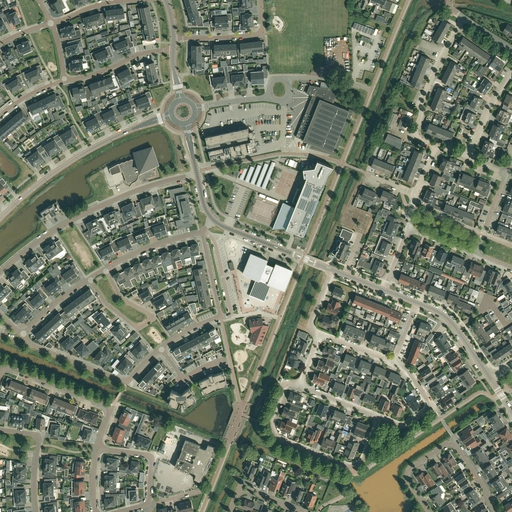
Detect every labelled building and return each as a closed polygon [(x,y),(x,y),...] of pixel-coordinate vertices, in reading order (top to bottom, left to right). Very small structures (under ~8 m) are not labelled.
[(64,3),(62,0),(54,0),(55,2),(51,4),(54,8),(53,8),(55,12),(55,11),(56,13),(62,9),(60,5),(64,3)] [(359,3),(358,6),(360,7),(364,9),(364,7),(367,1),(366,1),(363,0),(363,1),(362,3),(362,4),(359,3)] [(392,3),(386,0),(376,0),(376,1),(383,4),(382,8),(389,11),(392,3)] [(197,3),(196,1),(186,4),(188,9),(197,6),(200,5),(199,3),(197,3)] [(239,2),(240,7),(238,8),(238,11),(245,11),(245,8),(248,8),(248,7),(252,7),(252,6),(253,6),(253,2),(251,2),(251,1),(239,2)] [(197,6),(188,9),(189,14),(199,11),(198,11),(196,6),(197,6)] [(220,27),(222,26),(221,14),(215,14),(215,10),(210,11),(211,15),(212,21),(215,21),(216,27),(217,27),(217,28),(220,27)] [(9,14),(9,13),(5,14),(10,23),(13,22),(14,25),(21,22),(16,11),(9,14)] [(200,16),(199,11),(189,14),(191,19),(199,16),(200,16)] [(245,11),(238,11),(239,15),(240,15),(241,21),(253,20),(252,14),(248,14),(248,13),(245,13),(245,11)] [(98,26),(106,23),(105,17),(102,18),(100,13),(95,15),(98,26)] [(221,14),(222,26),(224,26),(224,27),(228,27),(228,26),(229,26),(228,20),(232,20),(231,13),(221,14)] [(92,25),(92,27),(95,26),(96,28),(99,27),(98,26),(95,15),(89,16),(92,25)] [(385,18),(377,15),(375,19),(384,23),(385,18)] [(92,25),(89,16),(83,18),(86,27),(92,25)] [(199,16),(191,19),(193,24),(196,23),(197,26),(204,26),(202,21),(203,21),(202,16),(200,16),(199,16)] [(437,22),(448,28),(451,24),(443,19),(441,22),(438,21),(437,22)] [(445,33),(448,28),(437,22),(436,24),(439,26),(438,29),(445,33)] [(74,38),(81,36),(80,29),(75,30),(73,25),(69,27),(69,26),(65,27),(65,28),(61,29),(63,37),(73,34),(74,38)] [(443,38),(445,33),(438,29),(436,32),(433,30),(432,32),(443,38)] [(443,38),(432,32),(431,34),(434,35),(432,38),(440,43),(443,38)] [(153,42),(152,39),(156,38),(154,33),(143,35),(145,43),(153,42)] [(129,36),(120,40),(124,51),(126,50),(127,51),(130,50),(130,49),(128,43),(131,42),(129,36)] [(458,48),(459,49),(460,50),(467,40),(463,37),(458,44),(460,45),(458,48)] [(72,41),(73,45),(66,47),(66,48),(65,48),(66,52),(67,52),(68,55),(80,51),(79,46),(83,45),(81,39),(72,41)] [(30,45),(31,44),(30,41),(29,41),(28,41),(29,41),(28,40),(28,41),(24,42),(21,43),(18,45),(17,45),(17,46),(18,48),(15,50),(18,57),(21,55),(20,52),(31,48),(32,48),(31,47),(30,45)] [(124,51),(120,40),(110,43),(113,49),(116,48),(118,54),(119,53),(120,54),(123,53),(123,52),(124,51)] [(472,43),(467,40),(460,50),(462,51),(464,48),(467,50),(472,43)] [(262,41),(256,42),(257,52),(257,53),(263,52),(263,54),(266,54),(266,48),(263,48),(262,41)] [(467,59),(469,56),(476,46),(472,43),(467,50),(470,52),(465,58),(467,59)] [(220,55),(220,45),(214,45),(214,53),(211,53),(211,59),(217,59),(217,56),(220,56),(220,55)] [(100,49),(105,61),(106,60),(107,61),(110,60),(110,59),(111,59),(108,53),(112,52),(109,46),(100,49)] [(481,49),(476,46),(469,56),(471,57),(473,54),(476,56),(481,49)] [(10,62),(16,58),(11,48),(10,49),(10,48),(7,49),(7,50),(4,52),(8,58),(5,60),(8,65),(11,64),(10,62)] [(103,62),(105,61),(100,49),(91,53),(93,59),(96,58),(99,63),(100,64),(103,63),(103,62)] [(481,49),(476,56),(478,58),(476,61),(478,62),(485,52),(481,49)] [(485,63),(490,55),(485,52),(478,62),(480,64),(482,61),(485,63)] [(428,63),(430,59),(422,55),(420,58),(417,57),(416,59),(428,63)] [(493,68),(500,59),(496,55),(490,64),(490,65),(489,66),(493,68)] [(83,68),(82,61),(83,61),(83,57),(75,58),(76,62),(69,63),(70,67),(69,67),(70,71),(73,71),(73,70),(83,68)] [(426,68),(428,63),(416,59),(415,61),(419,62),(418,65),(426,68)] [(498,72),(504,63),(505,62),(500,59),(493,68),(493,69),(496,71),(494,73),(495,74),(492,79),(495,81),(500,74),(498,72)] [(144,70),(146,70),(146,69),(155,67),(154,62),(151,63),(150,60),(145,61),(140,63),(141,67),(143,66),(144,70)] [(459,72),(460,70),(457,68),(458,65),(451,61),(448,66),(459,72)] [(203,72),(203,63),(201,63),(192,63),(191,63),(191,67),(192,67),(192,69),(197,69),(197,74),(203,72)] [(31,69),(36,79),(38,79),(38,80),(41,78),(41,77),(42,77),(39,72),(42,71),(40,65),(31,69)] [(424,73),(426,68),(418,65),(417,67),(413,66),(412,68),(424,73)] [(480,72),(483,75),(488,67),(485,65),(484,67),(480,72)] [(459,72),(448,66),(446,71),(454,75),(455,72),(458,73),(459,72)] [(129,68),(123,71),(128,79),(133,77),(135,80),(138,78),(135,73),(132,74),(129,68)] [(424,73),(412,68),(412,70),(415,72),(414,74),(422,78),(424,73)] [(34,80),(36,79),(31,69),(23,72),(25,78),(28,77),(30,82),(31,82),(35,81),(34,80)] [(251,83),(258,83),(257,72),(254,72),(254,69),(247,69),(247,71),(248,77),(251,77),(251,83)] [(504,75),(507,71),(504,69),(496,81),(500,84),(506,76),(504,75)] [(120,86),(124,84),(129,82),(128,79),(123,71),(118,74),(121,79),(118,80),(120,86)] [(238,72),(239,84),(246,84),(245,77),(248,77),(247,71),(244,71),(245,73),(238,74),(238,72)] [(446,71),(443,76),(454,81),(455,79),(452,78),(454,75),(446,71)] [(238,85),(239,84),(238,72),(228,73),(228,74),(229,79),(232,79),(233,85),(234,85),(234,86),(239,86),(238,85)] [(11,79),(17,89),(19,88),(19,89),(22,87),(22,86),(23,86),(20,81),(23,80),(19,74),(11,79)] [(214,88),(221,87),(219,77),(213,78),(213,74),(209,75),(210,81),(213,80),(214,88)] [(421,82),(422,78),(414,74),(413,77),(409,76),(409,78),(421,82)] [(454,81),(443,76),(441,81),(449,85),(450,81),(454,83),(454,81)] [(106,79),(109,88),(115,86),(112,77),(106,79)] [(104,89),(109,88),(106,79),(105,79),(105,78),(101,80),(104,89)] [(421,82),(409,78),(408,80),(411,81),(410,84),(419,87),(421,82)] [(484,78),(480,83),(489,89),(493,85),(492,84),(484,78)] [(16,90),(17,89),(11,79),(3,84),(6,89),(9,88),(12,92),(13,92),(13,93),(16,91),(16,90)] [(104,89),(101,80),(96,82),(95,82),(99,91),(104,89)] [(99,94),(99,91),(95,82),(90,84),(92,90),(89,91),(90,97),(99,94)] [(474,91),(476,87),(466,82),(464,86),(470,89),(474,91)] [(479,82),(476,87),(477,88),(485,94),(486,94),(489,89),(480,83),(479,82)] [(349,110),(333,104),(338,90),(329,89),(330,88),(327,88),(317,86),(317,85),(315,85),(315,86),(310,85),(306,93),(312,96),(296,137),(312,143),(310,148),(335,155),(350,119),(351,115),(348,113),(349,110)] [(84,86),(78,87),(81,98),(80,98),(81,99),(86,98),(87,100),(91,99),(90,97),(89,91),(85,92),(84,86)] [(75,99),(80,98),(81,98),(78,87),(73,88),(74,94),(70,94),(72,101),(75,100),(75,99)] [(448,97),(448,95),(445,93),(446,90),(438,87),(436,92),(448,97)] [(480,104),(481,104),(483,100),(482,99),(475,96),(477,93),(474,91),(470,89),(469,92),(472,93),(470,99),(471,100),(480,104)] [(147,96),(142,97),(142,98),(145,106),(150,104),(151,103),(149,100),(148,98),(151,97),(149,91),(146,92),(147,96)] [(436,92),(434,97),(442,100),(444,97),(447,99),(448,97),(436,92)] [(55,93),(50,96),(55,106),(55,107),(60,105),(63,110),(66,109),(59,95),(56,96),(55,93)] [(134,104),(137,103),(139,108),(145,106),(142,98),(142,97),(141,95),(132,98),(134,104)] [(45,98),(49,108),(50,109),(55,106),(50,96),(45,98)] [(434,97),(432,102),(444,107),(444,105),(441,103),(442,100),(434,97)] [(49,108),(45,98),(39,101),(43,109),(44,110),(49,108)] [(129,100),(124,102),(128,113),(133,111),(131,106),(134,104),(132,98),(129,100)] [(509,106),(508,109),(511,110),(511,101),(505,98),(503,103),(509,106)] [(465,107),(470,109),(472,106),(478,109),(480,104),(471,100),(469,105),(466,104),(465,107)] [(43,109),(39,101),(34,103),(38,112),(43,109)] [(123,115),(128,113),(124,102),(118,104),(118,103),(115,104),(118,111),(121,110),(123,115)] [(443,109),(444,107),(432,102),(430,107),(438,111),(440,107),(443,109)] [(39,113),(38,112),(34,103),(29,106),(31,110),(28,112),(31,118),(33,120),(35,119),(34,117),(40,115),(39,113)] [(110,109),(107,110),(112,120),(117,118),(115,113),(118,111),(115,104),(109,107),(110,109)] [(466,113),(465,116),(474,119),(476,114),(469,111),(470,109),(465,107),(465,106),(463,112),(466,113)] [(499,108),(497,113),(506,117),(510,118),(511,113),(511,110),(508,109),(507,111),(499,108)] [(101,111),(98,112),(101,119),(104,118),(106,123),(112,120),(107,110),(107,109),(101,112),(101,111)] [(22,110),(17,114),(23,121),(28,117),(22,110)] [(98,120),(101,119),(98,112),(95,114),(95,115),(90,118),(95,128),(96,129),(101,127),(98,120)] [(500,124),(506,126),(507,123),(504,122),(506,117),(497,113),(495,118),(502,121),(500,124)] [(19,125),(23,121),(17,114),(13,118),(19,125)] [(474,119),(465,116),(462,114),(460,119),(458,119),(457,121),(463,124),(464,121),(472,124),(474,119)] [(9,122),(15,129),(19,125),(13,118),(9,122)] [(90,131),(95,128),(90,118),(82,122),(85,127),(88,126),(90,131)] [(426,132),(430,134),(435,122),(433,121),(432,124),(429,123),(426,132)] [(10,132),(15,129),(9,122),(4,125),(10,132)] [(430,134),(435,135),(439,127),(436,126),(437,122),(435,122),(430,134)] [(492,123),(490,129),(499,133),(500,130),(504,131),(505,129),(506,129),(508,126),(506,126),(500,124),(498,122),(496,125),(492,123)] [(0,128),(0,129),(6,136),(10,132),(4,125),(0,128)] [(69,129),(65,131),(71,142),(77,138),(73,132),(76,130),(74,125),(68,128),(69,129)] [(435,135),(440,137),(445,125),(443,125),(441,128),(439,127),(435,135)] [(448,131),(445,130),(447,126),(445,125),(440,137),(445,139),(448,131)] [(205,136),(211,162),(257,151),(252,131),(248,132),(247,127),(205,136)] [(449,127),(448,131),(445,139),(449,141),(453,133),(450,132),(452,128),(449,127)] [(497,138),(499,133),(490,129),(488,134),(497,138)] [(59,133),(56,135),(59,140),(62,139),(66,145),(71,142),(65,131),(60,135),(59,133)] [(59,140),(56,135),(51,139),(52,141),(49,143),(55,152),(60,148),(56,142),(59,140)] [(497,141),(496,144),(485,140),(483,145),(491,149),(492,146),(496,147),(497,145),(503,147),(504,144),(497,141)] [(55,152),(49,143),(49,142),(43,146),(42,144),(39,146),(43,151),(46,149),(50,156),(55,152)] [(484,152),(483,155),(491,158),(495,150),(491,149),(483,145),(481,151),(484,152)] [(32,153),(39,163),(44,159),(40,153),(43,151),(39,146),(36,149),(37,150),(32,153)] [(118,163),(109,168),(111,175),(123,171),(126,183),(131,185),(130,186),(130,187),(131,185),(132,183),(134,182),(136,181),(137,180),(138,178),(140,179),(142,178),(143,180),(146,179),(146,177),(148,177),(148,178),(151,177),(155,175),(155,170),(154,170),(154,171),(153,166),(158,165),(152,147),(134,153),(135,158),(132,160),(132,159),(127,161),(127,160),(123,163),(123,162),(119,164),(118,163)] [(409,153),(421,158),(423,153),(414,150),(413,153),(410,151),(409,153)] [(34,167),(39,163),(32,153),(27,157),(26,156),(23,158),(27,163),(30,161),(34,167)] [(419,163),(421,158),(409,153),(408,155),(412,157),(411,159),(419,163)] [(371,166),(375,168),(380,156),(378,155),(377,159),(374,158),(371,166)] [(375,168),(380,170),(384,162),(381,160),(382,157),(380,156),(375,168)] [(441,163),(449,167),(453,168),(457,160),(450,157),(449,160),(443,158),(441,163)] [(380,170),(385,172),(390,160),(388,159),(386,163),(384,162),(380,170)] [(417,167),(419,163),(411,159),(409,162),(406,161),(405,163),(417,167)] [(390,174),(393,165),(390,164),(392,161),(390,160),(385,172),(390,174)] [(276,163),(273,161),(263,187),(266,189),(276,163)] [(286,228),(303,235),(328,174),(333,167),(317,161),(315,167),(303,169),(304,177),(306,176),(306,177),(301,190),(298,188),(292,202),(296,204),(294,207),(283,202),(273,228),(273,229),(284,227),(286,228)] [(266,163),(258,185),(261,186),(269,164),(266,163)] [(408,166),(407,169),(415,172),(417,167),(405,163),(404,165),(408,166)] [(452,174),(448,172),(449,170),(448,170),(449,167),(441,163),(439,169),(445,171),(443,174),(450,176),(451,177),(452,174)] [(246,180),(255,184),(262,166),(259,164),(254,176),(252,175),(255,167),(252,166),(246,180)] [(413,177),(415,172),(407,169),(406,171),(402,170),(401,172),(413,177)] [(413,177),(401,172),(400,171),(397,178),(402,180),(403,178),(411,182),(413,177)] [(450,176),(443,174),(442,176),(434,173),(431,178),(440,182),(441,178),(448,181),(448,180),(450,176)] [(454,178),(453,182),(464,186),(468,175),(463,173),(462,176),(459,174),(457,179),(454,178)] [(471,190),(474,183),(472,182),(473,177),(468,175),(464,186),(463,187),(466,188),(471,190)] [(438,185),(440,182),(431,178),(429,184),(435,186),(434,189),(442,192),(448,194),(449,191),(441,188),(442,186),(438,185)] [(474,183),(471,190),(479,193),(485,180),(479,178),(477,184),(474,183)] [(479,193),(479,194),(487,197),(489,191),(487,190),(490,182),(485,180),(479,193)] [(171,197),(177,196),(177,195),(184,194),(183,187),(170,190),(171,197)] [(360,192),(357,198),(365,201),(370,190),(365,188),(363,193),(360,192)] [(427,189),(425,195),(433,198),(434,195),(437,196),(438,194),(440,195),(442,192),(434,189),(433,192),(427,189)] [(374,205),(375,201),(376,199),(373,198),(375,192),(370,190),(365,201),(368,202),(374,205)] [(376,199),(375,201),(378,202),(380,203),(382,199),(385,200),(388,192),(383,190),(380,196),(378,195),(376,199)] [(392,207),(395,198),(393,197),(394,194),(393,194),(393,193),(393,192),(390,191),(389,192),(388,192),(385,200),(383,204),(392,207)] [(155,211),(163,208),(159,196),(153,198),(152,195),(146,197),(150,208),(153,207),(155,211)] [(437,199),(433,198),(425,195),(423,195),(422,199),(423,199),(423,200),(435,205),(437,199)] [(150,209),(150,208),(146,197),(141,199),(143,206),(139,207),(142,215),(146,214),(146,213),(148,212),(147,210),(150,209)] [(180,208),(189,206),(188,199),(178,201),(180,208)] [(443,211),(447,213),(451,203),(452,200),(450,199),(449,202),(447,201),(443,211)] [(469,213),(466,220),(471,222),(474,215),(472,214),(475,206),(482,209),(484,206),(479,204),(474,202),(472,205),(471,209),(469,213)] [(139,208),(136,209),(133,203),(127,205),(132,215),(135,214),(136,218),(142,216),(139,208)] [(511,206),(505,203),(503,209),(508,211),(507,214),(511,215),(511,206)] [(48,208),(47,209),(53,217),(55,215),(59,212),(58,211),(60,210),(57,205),(55,207),(54,204),(48,208)] [(122,207),(125,214),(122,215),(125,222),(128,221),(127,217),(132,215),(127,205),(122,207)] [(458,208),(455,207),(452,215),(457,216),(460,209),(461,206),(459,205),(458,208)] [(181,214),(191,212),(189,206),(180,208),(181,214)] [(463,207),(461,206),(460,209),(457,216),(462,218),(465,211),(466,208),(463,207)] [(467,212),(465,211),(462,218),(466,220),(469,213),(471,209),(468,208),(467,212)] [(40,217),(43,221),(45,220),(46,221),(50,218),(50,219),(53,217),(47,209),(46,209),(41,213),(42,215),(40,217)] [(110,213),(114,223),(114,224),(119,222),(121,225),(125,223),(122,216),(118,217),(115,210),(110,213)] [(183,220),(190,218),(192,218),(191,212),(181,214),(182,219),(183,220)] [(111,224),(114,223),(110,213),(104,215),(107,222),(104,223),(107,230),(112,228),(112,225),(111,224)] [(385,225),(388,226),(397,229),(399,223),(396,222),(397,219),(391,216),(390,220),(390,222),(388,221),(386,222),(385,225)] [(97,218),(92,221),(97,232),(102,229),(103,232),(107,230),(104,223),(100,225),(97,218)] [(178,227),(191,225),(190,218),(183,220),(182,219),(177,220),(178,227)] [(163,221),(158,223),(161,234),(167,233),(165,227),(169,225),(167,219),(163,220),(163,221)] [(97,232),(92,221),(86,223),(90,230),(88,231),(90,236),(97,232)] [(502,231),(504,226),(505,223),(499,221),(497,224),(499,224),(496,232),(501,234),(502,231)] [(151,232),(154,231),(156,236),(161,234),(158,223),(152,225),(149,226),(151,232)] [(397,229),(388,226),(385,225),(381,234),(388,237),(389,233),(395,236),(397,229)] [(145,228),(140,230),(144,241),(149,239),(147,234),(151,232),(149,226),(145,228)] [(335,255),(344,259),(346,255),(346,253),(349,254),(350,251),(347,250),(348,248),(349,249),(350,244),(348,243),(349,240),(350,240),(353,233),(342,228),(339,236),(343,238),(342,241),(341,240),(340,241),(340,240),(339,240),(338,240),(337,241),(336,242),(336,243),(336,244),(337,244),(338,245),(339,245),(337,250),(336,250),(335,250),(334,250),(333,250),(332,251),(332,252),(332,253),(333,254),(334,255),(335,255)] [(138,243),(144,241),(140,230),(134,232),(138,243)] [(90,236),(88,231),(83,233),(87,240),(91,238),(90,236)] [(122,237),(122,238),(127,248),(132,246),(127,235),(122,237)] [(378,241),(377,244),(389,249),(390,248),(391,248),(392,244),(391,244),(391,243),(386,241),(388,238),(381,235),(378,241)] [(122,238),(117,241),(116,239),(112,241),(113,241),(116,247),(119,245),(121,250),(127,248),(122,238)] [(417,259),(422,247),(418,246),(420,242),(413,239),(409,250),(412,251),(410,256),(417,259)] [(58,246),(54,241),(53,241),(50,243),(51,243),(49,245),(56,255),(64,249),(60,244),(58,246)] [(113,241),(105,246),(110,256),(115,253),(113,249),(116,247),(113,241)] [(192,248),(188,249),(190,257),(192,264),(196,263),(194,256),(200,255),(199,250),(198,244),(192,245),(192,248)] [(389,249),(377,244),(374,252),(381,255),(382,252),(387,254),(389,249)] [(422,254),(426,256),(429,257),(427,261),(431,262),(433,256),(430,254),(433,247),(426,244),(422,254)] [(56,255),(49,245),(48,246),(47,245),(44,247),(45,248),(44,248),(48,253),(45,255),(49,260),(56,255)] [(110,256),(105,246),(100,248),(98,246),(93,249),(98,256),(102,254),(105,259),(110,256)] [(185,258),(190,257),(188,249),(188,246),(182,248),(183,250),(179,251),(181,260),(182,265),(186,264),(185,258)] [(176,261),(181,260),(179,251),(178,249),(172,250),(174,256),(170,257),(172,264),(174,269),(178,268),(176,261)] [(447,252),(440,250),(439,252),(435,251),(432,261),(437,263),(439,259),(443,261),(447,252)] [(163,256),(160,258),(159,258),(162,266),(165,273),(168,271),(167,266),(172,264),(170,257),(168,252),(162,254),(163,256)] [(249,296),(263,301),(270,284),(284,290),(292,270),(276,263),(274,267),(265,264),(267,260),(251,253),(243,273),(256,279),(249,296)] [(372,257),(370,263),(382,268),(384,263),(377,260),(379,256),(372,253),(370,256),(372,257)] [(31,258),(39,268),(46,262),(42,257),(39,259),(36,254),(35,255),(35,254),(32,256),(32,257),(31,258)] [(159,258),(160,258),(159,255),(153,257),(154,260),(150,261),(154,270),(153,270),(155,274),(159,273),(157,268),(162,266),(159,258)] [(453,264),(455,265),(459,257),(453,255),(451,261),(448,260),(445,266),(451,268),(453,264)] [(464,259),(459,257),(455,265),(454,269),(462,273),(465,266),(462,265),(464,259)] [(39,268),(31,258),(29,259),(26,261),(26,262),(30,267),(27,269),(31,274),(34,272),(34,273),(39,269),(39,268)] [(148,272),(153,270),(154,270),(150,261),(149,259),(143,261),(144,264),(141,265),(144,273),(146,278),(150,276),(148,272)] [(380,273),(382,268),(370,263),(366,262),(365,261),(362,266),(380,273)] [(78,275),(74,270),(77,268),(73,262),(68,265),(69,267),(67,269),(73,279),(78,275)] [(135,268),(132,269),(135,277),(137,282),(141,280),(139,275),(144,273),(141,265),(140,262),(134,265),(135,268)] [(473,274),(477,264),(471,262),(468,270),(465,268),(463,274),(469,277),(471,273),(473,274)] [(483,267),(477,264),(473,274),(476,275),(475,279),(481,282),(484,276),(480,274),(483,267)] [(193,275),(195,275),(204,273),(203,267),(198,268),(197,266),(191,267),(193,275)] [(126,272),(123,274),(129,286),(130,288),(133,286),(130,279),(135,277),(132,269),(131,267),(125,269),(126,272)] [(21,281),(23,279),(25,281),(29,276),(24,271),(22,273),(18,268),(17,269),(17,268),(14,271),(15,271),(13,273),(21,281)] [(67,269),(66,269),(58,274),(62,279),(65,277),(68,282),(73,279),(67,269)] [(486,280),(491,282),(495,271),(489,269),(486,277),(484,276),(481,282),(481,283),(484,284),(486,280)] [(497,291),(498,288),(500,284),(497,283),(500,274),(495,271),(491,282),(495,283),(493,289),(497,291)] [(125,288),(129,286),(123,274),(120,275),(119,272),(114,275),(117,281),(119,285),(123,283),(125,288)] [(21,281),(13,273),(12,274),(11,273),(9,276),(9,277),(13,281),(10,283),(15,289),(18,287),(17,286),(22,282),(21,281)] [(403,284),(406,275),(401,273),(398,281),(401,282),(401,283),(403,284)] [(408,285),(411,277),(412,274),(411,273),(409,277),(406,275),(403,284),(405,285),(405,284),(408,285)] [(413,288),(416,279),(413,278),(414,274),(412,274),(411,277),(408,285),(411,286),(411,287),(413,288)] [(57,290),(58,291),(61,289),(60,288),(61,287),(60,285),(62,283),(60,280),(57,275),(49,281),(51,283),(57,291),(57,290)] [(415,288),(418,289),(421,281),(416,279),(413,288),(415,288)] [(504,285),(507,289),(511,285),(511,282),(510,280),(508,282),(506,279),(502,281),(501,283),(500,284),(498,288),(501,286),(504,285)] [(418,289),(421,290),(421,291),(423,292),(426,283),(421,281),(418,289)] [(433,295),(436,287),(438,281),(436,281),(434,286),(430,285),(427,293),(433,295)] [(0,291),(6,297),(12,290),(8,286),(5,288),(1,284),(0,283),(0,291)] [(56,291),(57,291),(51,283),(47,287),(45,285),(42,287),(46,292),(48,290),(52,294),(53,294),(54,295),(57,292),(56,291)] [(144,301),(153,296),(150,292),(153,290),(151,286),(150,286),(145,289),(146,291),(140,295),(140,296),(141,299),(142,298),(144,301)] [(343,300),(345,295),(342,294),(343,290),(335,287),(332,293),(338,295),(337,298),(343,300)] [(433,295),(438,297),(441,289),(436,287),(433,295)] [(38,291),(34,295),(41,304),(46,300),(42,295),(44,293),(40,288),(37,290),(38,291)] [(90,289),(86,292),(93,302),(92,302),(93,302),(97,299),(90,289)] [(200,296),(209,294),(208,289),(197,291),(198,294),(193,295),(194,297),(197,297),(198,296),(200,296)] [(441,289),(438,297),(443,299),(446,291),(441,289)] [(168,297),(165,291),(158,296),(159,299),(154,302),(154,303),(153,303),(155,307),(156,306),(157,308),(168,302),(166,298),(168,297)] [(88,304),(88,305),(92,302),(93,302),(86,292),(81,295),(88,304)] [(446,301),(451,303),(455,293),(450,292),(446,301)] [(459,297),(460,295),(455,293),(451,303),(456,305),(459,297)] [(353,302),(358,304),(361,297),(358,295),(356,294),(353,302)] [(37,308),(41,304),(34,295),(31,297),(29,296),(25,300),(31,306),(33,303),(37,308)] [(84,308),(88,305),(88,304),(81,295),(77,299),(84,308)] [(13,309),(25,301),(21,296),(10,305),(13,309)] [(364,298),(361,297),(358,304),(363,306),(366,298),(364,297),(364,298)] [(77,299),(73,302),(78,309),(79,311),(84,308),(77,299)] [(209,308),(208,305),(211,305),(210,299),(201,301),(198,302),(199,304),(202,303),(203,309),(209,308)] [(336,314),(339,307),(338,307),(339,302),(333,299),(331,304),(328,303),(326,310),(336,314)] [(374,302),(371,301),(368,308),(373,310),(376,302),(374,301),(374,302)] [(469,313),(471,309),(472,310),(475,303),(468,301),(467,303),(464,311),(469,313)] [(74,312),(78,309),(73,302),(68,305),(74,312)] [(25,303),(18,309),(27,318),(31,313),(27,309),(29,307),(25,303)] [(75,314),(74,312),(68,305),(64,308),(69,315),(67,317),(70,321),(73,319),(71,317),(75,314)] [(384,306),(381,305),(378,312),(383,314),(386,306),(384,305),(384,306)] [(188,322),(193,319),(190,313),(192,313),(188,306),(185,308),(185,311),(183,312),(188,322)] [(388,307),(386,306),(383,314),(388,316),(391,310),(391,309),(388,307)] [(23,322),(27,318),(18,309),(11,317),(17,323),(20,320),(23,322)] [(389,319),(393,320),(396,312),(391,310),(388,316),(385,322),(388,324),(389,322),(388,321),(389,319)] [(98,324),(99,323),(106,316),(105,315),(106,315),(104,312),(103,313),(102,311),(96,316),(94,313),(88,317),(91,321),(93,319),(98,324)] [(183,324),(188,322),(183,312),(178,315),(183,324)] [(396,312),(393,320),(397,322),(396,325),(395,324),(395,326),(397,327),(402,314),(396,312)] [(59,313),(55,316),(61,323),(65,319),(59,313)] [(179,327),(183,324),(178,315),(173,318),(174,320),(179,327)] [(62,324),(61,323),(55,316),(51,320),(58,327),(62,324)] [(107,318),(106,316),(99,323),(101,326),(99,328),(103,333),(108,329),(106,326),(111,322),(110,321),(110,320),(108,317),(107,318)] [(326,326),(330,327),(332,322),(336,324),(339,318),(332,316),(331,318),(329,318),(323,316),(320,323),(327,325),(326,326)] [(262,318),(249,320),(251,332),(253,332),(250,339),(253,341),(252,343),(257,345),(258,343),(261,344),(269,326),(265,324),(266,322),(265,320),(262,321),(262,318)] [(51,320),(47,324),(54,331),(58,327),(51,320)] [(170,322),(169,320),(162,324),(166,329),(167,329),(169,333),(174,330),(170,322)] [(174,320),(170,322),(174,330),(179,327),(174,320)] [(86,325),(89,327),(86,329),(90,333),(93,330),(82,321),(80,323),(83,327),(86,325)] [(419,340),(423,332),(426,323),(421,321),(417,330),(419,330),(417,335),(415,334),(414,338),(419,340)] [(472,326),(475,330),(483,324),(482,322),(480,324),(478,321),(472,326)] [(343,332),(348,334),(352,323),(350,322),(349,325),(346,324),(343,332)] [(356,326),(353,325),(354,323),(352,323),(348,334),(352,336),(355,327),(356,327),(356,326)] [(423,332),(428,334),(431,325),(426,323),(423,332)] [(47,324),(43,328),(50,335),(54,331),(47,324)] [(115,336),(124,329),(123,328),(123,327),(121,324),(120,325),(120,324),(115,328),(113,325),(108,329),(115,336)] [(475,330),(477,334),(484,330),(482,327),(484,326),(483,324),(475,330)] [(355,327),(352,336),(357,338),(361,326),(360,326),(358,328),(356,327),(355,327)] [(361,326),(357,338),(362,340),(365,331),(362,330),(363,327),(361,326)] [(46,339),(50,335),(43,328),(39,331),(45,338),(46,339)] [(209,331),(214,340),(220,337),(215,328),(209,331)] [(124,329),(115,336),(121,344),(126,339),(124,337),(128,333),(127,332),(128,332),(125,329),(125,330),(124,329)] [(307,333),(299,330),(297,335),(305,338),(307,333)] [(477,334),(480,338),(487,334),(484,330),(477,334)] [(41,341),(45,338),(39,331),(35,335),(41,341)] [(204,334),(209,343),(214,340),(209,331),(204,334)] [(374,345),(378,333),(379,332),(377,331),(376,335),(372,334),(369,343),(374,345)] [(489,335),(493,332),(492,331),(487,334),(480,338),(483,343),(491,338),(489,335)] [(388,337),(383,348),(388,350),(389,347),(390,348),(389,349),(393,350),(395,345),(391,343),(391,341),(390,341),(392,336),(394,337),(395,335),(389,332),(388,337)] [(374,345),(378,346),(382,338),(379,337),(380,334),(378,333),(374,345)] [(199,336),(204,345),(209,343),(204,334),(199,336)] [(438,346),(446,340),(442,334),(436,338),(434,334),(434,335),(430,340),(428,342),(431,344),(433,340),(438,346)] [(72,344),(74,347),(82,340),(77,335),(72,340),(69,336),(69,337),(67,335),(63,338),(65,340),(61,343),(63,346),(62,346),(62,347),(64,349),(65,349),(66,349),(72,344)] [(194,339),(199,348),(204,345),(199,336),(194,339)] [(383,348),(388,337),(386,336),(385,339),(382,338),(378,346),(383,348)] [(141,339),(135,345),(143,354),(147,350),(144,346),(146,344),(141,339)] [(199,348),(194,339),(189,342),(193,350),(195,349),(195,350),(199,348)] [(412,344),(420,348),(424,349),(426,344),(415,339),(414,343),(413,342),(412,344)] [(90,343),(92,345),(88,348),(83,342),(76,348),(76,349),(75,349),(78,352),(79,352),(82,355),(88,350),(90,353),(98,346),(93,340),(90,343)] [(304,353),(308,343),(300,340),(297,350),(294,349),(292,352),(300,355),(301,352),(302,352),(304,353)] [(446,340),(438,346),(442,352),(436,356),(438,359),(445,354),(443,352),(450,347),(446,340)] [(501,347),(502,349),(506,355),(510,352),(506,346),(503,341),(502,342),(502,343),(503,345),(501,347)] [(506,346),(510,352),(511,351),(511,345),(509,341),(507,343),(505,341),(504,341),(503,341),(506,346)] [(188,352),(193,350),(189,342),(184,344),(188,352)] [(179,347),(184,356),(184,357),(189,354),(188,352),(184,344),(179,347)] [(412,347),(411,350),(418,353),(420,348),(412,344),(411,346),(412,347)] [(138,358),(143,354),(135,345),(128,352),(134,358),(136,356),(138,358)] [(337,351),(334,350),(334,349),(329,347),(329,348),(325,346),(324,348),(322,353),(325,354),(324,357),(338,363),(341,356),(338,355),(338,356),(335,355),(337,351)] [(184,356),(179,347),(173,350),(178,359),(184,356)] [(495,358),(498,361),(502,358),(497,351),(495,348),(490,352),(494,359),(495,358)] [(112,353),(107,349),(104,353),(101,350),(94,358),(96,360),(97,361),(99,363),(100,362),(100,363),(105,357),(108,359),(112,353)] [(497,351),(502,358),(506,355),(502,349),(497,351)] [(409,352),(408,354),(416,358),(418,353),(411,350),(410,353),(409,352)] [(443,357),(447,362),(449,364),(460,357),(458,355),(457,355),(455,352),(451,355),(449,353),(443,357)] [(287,360),(288,360),(286,365),(291,367),(292,365),(298,368),(300,361),(295,359),(296,356),(290,353),(287,360)] [(120,361),(129,369),(133,364),(129,360),(131,358),(126,354),(120,361)] [(342,363),(347,365),(351,356),(346,354),(342,363)] [(414,363),(416,358),(408,354),(407,356),(408,357),(407,360),(414,363)] [(349,368),(351,369),(351,370),(354,371),(354,370),(356,364),(356,365),(353,364),(356,358),(351,356),(347,365),(350,366),(349,368)] [(449,364),(452,370),(454,372),(460,369),(458,366),(463,363),(461,360),(461,359),(460,357),(449,364)] [(332,369),(334,362),(327,360),(326,363),(319,360),(316,368),(322,370),(322,371),(325,372),(325,371),(326,371),(328,367),(332,369)] [(362,373),(362,371),(362,370),(366,362),(361,360),(358,365),(356,364),(354,370),(362,373)] [(120,361),(114,368),(119,373),(121,370),(125,374),(126,373),(127,373),(129,370),(128,370),(129,369),(120,361)] [(161,372),(162,373),(166,368),(159,361),(155,366),(161,372)] [(362,370),(362,371),(367,372),(371,364),(366,362),(362,370)] [(426,366),(428,368),(420,373),(424,378),(425,378),(425,377),(433,372),(430,368),(433,365),(431,363),(426,366)] [(161,372),(155,366),(151,370),(157,376),(158,377),(162,373),(161,372)] [(372,374),(377,376),(381,368),(375,366),(372,374)] [(382,378),(386,370),(381,368),(377,376),(382,378)] [(462,380),(471,375),(467,369),(459,375),(462,380)] [(147,374),(153,381),(157,376),(151,370),(147,374)] [(216,388),(224,386),(227,385),(225,379),(226,378),(223,371),(213,376),(212,374),(207,376),(208,378),(199,381),(202,388),(205,394),(215,389),(216,388)] [(387,379),(392,381),(396,373),(390,371),(387,379)] [(436,378),(433,372),(425,377),(425,378),(428,383),(436,378)] [(456,372),(449,377),(452,381),(458,376),(456,372)] [(396,373),(392,381),(392,383),(397,385),(401,376),(396,373)] [(150,385),(153,381),(147,374),(143,379),(150,385)] [(327,382),(330,377),(323,374),(322,377),(315,374),(312,381),(316,383),(322,385),(324,381),(327,382)] [(471,375),(462,380),(466,386),(474,380),(471,375)] [(443,387),(441,385),(445,382),(441,377),(435,381),(437,384),(431,388),(433,391),(434,390),(435,392),(443,387)] [(145,389),(150,385),(143,379),(139,383),(145,389)] [(10,397),(12,393),(16,382),(11,380),(10,383),(7,382),(5,388),(11,390),(10,392),(8,396),(10,397)] [(332,389),(337,391),(340,383),(335,381),(332,389)] [(18,393),(21,384),(16,382),(12,393),(14,394),(15,392),(18,393)] [(342,393),(345,385),(340,383),(337,391),(342,393)] [(21,384),(18,393),(23,395),(22,398),(25,399),(27,393),(24,392),(27,386),(21,384)] [(363,390),(364,387),(357,384),(355,388),(350,386),(347,395),(352,397),(353,393),(361,396),(363,390)] [(188,406),(193,402),(196,400),(192,394),(194,393),(189,387),(182,393),(180,393),(171,390),(168,397),(170,397),(168,403),(178,407),(178,406),(181,407),(181,410),(185,409),(184,404),(186,404),(188,406)] [(445,397),(445,396),(452,392),(455,390),(453,387),(444,390),(443,387),(435,392),(437,394),(435,395),(437,398),(443,394),(445,397)] [(30,394),(27,393),(25,399),(33,402),(33,401),(37,391),(32,388),(30,394)] [(39,401),(40,400),(39,400),(42,393),(37,391),(33,401),(35,402),(36,400),(39,401)] [(295,405),(301,408),(303,403),(301,402),(303,397),(290,392),(288,398),(297,402),(295,405)] [(455,396),(452,392),(445,396),(447,399),(441,403),(443,407),(443,408),(444,409),(446,409),(446,408),(447,407),(454,403),(451,399),(455,396)] [(39,400),(40,400),(45,402),(44,404),(47,405),(49,400),(46,399),(48,395),(42,393),(39,400)] [(372,404),(375,397),(365,393),(362,401),(366,403),(366,402),(372,404)] [(414,396),(407,401),(411,407),(411,406),(413,410),(414,409),(416,409),(418,408),(418,406),(419,405),(416,400),(417,399),(414,396)] [(56,409),(60,399),(55,397),(53,402),(50,401),(47,407),(50,408),(51,407),(56,409)] [(382,397),(382,398),(381,398),(378,407),(385,410),(389,401),(385,399),(385,398),(382,397)] [(59,408),(62,409),(65,401),(60,399),(56,409),(54,413),(56,413),(59,408)] [(398,401),(395,400),(395,399),(392,406),(395,407),(393,413),(399,416),(400,412),(402,407),(400,406),(401,404),(397,403),(398,401)] [(67,411),(70,403),(65,401),(62,409),(61,412),(62,413),(64,410),(66,411),(67,411)] [(75,406),(70,403),(67,411),(66,411),(66,412),(71,414),(70,418),(73,420),(76,411),(73,410),(75,406)] [(316,413),(322,415),(321,418),(326,420),(328,415),(325,414),(327,409),(326,406),(320,404),(316,413)] [(282,414),(292,418),(294,412),(297,414),(299,408),(291,405),(289,409),(285,407),(282,414)] [(0,408),(0,422),(1,423),(2,422),(3,422),(3,421),(4,421),(5,416),(9,416),(9,410),(0,408)] [(87,412),(81,409),(78,416),(95,424),(99,415),(90,411),(89,413),(87,413),(87,412)] [(124,409),(122,415),(130,419),(131,416),(134,418),(137,412),(131,409),(129,412),(124,409)] [(337,420),(340,412),(335,409),(334,411),(331,410),(327,420),(332,422),(334,419),(337,420)] [(344,419),(346,414),(340,412),(337,420),(335,424),(344,427),(345,423),(346,420),(344,419)] [(492,423),(500,418),(496,413),(492,416),(490,413),(484,417),(488,422),(491,420),(492,423)] [(28,422),(29,415),(22,414),(21,417),(12,416),(11,424),(23,426),(24,422),(28,422)] [(45,421),(49,422),(50,417),(42,414),(41,417),(41,418),(38,417),(37,427),(44,428),(45,422),(45,421)] [(124,422),(123,425),(130,429),(132,426),(129,425),(132,420),(130,419),(122,415),(119,420),(124,422)] [(349,425),(355,427),(365,431),(367,425),(358,421),(357,423),(351,421),(352,417),(348,416),(346,420),(345,423),(349,425)] [(494,433),(496,431),(500,429),(498,426),(503,423),(500,418),(492,423),(494,425),(492,427),(493,429),(492,430),(494,433)] [(50,421),(48,427),(52,427),(51,436),(59,437),(60,425),(56,424),(56,421),(50,421)] [(279,427),(281,428),(280,430),(289,433),(291,428),(295,429),(297,424),(291,421),(290,425),(281,421),(279,427)] [(83,424),(81,429),(85,430),(82,438),(89,440),(92,430),(89,429),(90,426),(83,424)] [(129,432),(130,429),(123,425),(121,428),(116,427),(114,432),(125,436),(127,431),(129,432)] [(461,436),(465,442),(473,436),(471,433),(474,431),(470,426),(465,429),(461,432),(463,435),(461,436)] [(364,432),(365,431),(355,427),(354,431),(351,430),(348,435),(355,438),(356,434),(363,437),(364,432)] [(496,431),(494,433),(491,435),(493,437),(496,435),(497,437),(500,436),(502,438),(510,432),(509,431),(510,431),(507,427),(498,433),(496,431)] [(321,430),(316,428),(315,432),(310,430),(306,439),(309,440),(309,441),(313,443),(316,435),(319,436),(321,430)] [(125,436),(114,432),(112,438),(118,440),(116,444),(124,445),(125,442),(123,441),(125,436)] [(502,438),(505,443),(511,437),(511,434),(511,433),(511,434),(510,432),(502,438)] [(144,434),(143,437),(138,435),(135,443),(148,448),(151,439),(147,438),(147,436),(144,434)] [(349,439),(346,447),(356,451),(359,443),(355,442),(356,438),(345,434),(344,437),(344,438),(349,439)] [(478,438),(475,439),(473,436),(465,442),(468,447),(471,446),(472,448),(476,445),(481,442),(478,438)] [(320,446),(326,448),(329,439),(324,437),(320,446)] [(175,466),(174,467),(189,473),(189,472),(190,471),(194,472),(196,474),(194,479),(196,479),(196,480),(196,481),(197,481),(198,481),(199,480),(201,481),(204,473),(206,473),(213,456),(211,455),(214,447),(208,444),(206,448),(203,448),(199,447),(200,446),(200,445),(185,439),(185,440),(181,449),(182,449),(181,452),(180,451),(179,454),(180,455),(179,457),(178,457),(175,466)] [(332,450),(335,441),(329,439),(326,448),(332,450)] [(346,447),(341,445),(337,443),(335,450),(338,451),(339,448),(345,450),(343,454),(353,458),(356,451),(346,447)] [(476,458),(484,453),(480,448),(472,453),(476,458)] [(485,452),(484,453),(476,458),(479,463),(487,458),(488,457),(485,452)] [(451,467),(456,463),(450,453),(443,458),(445,461),(442,463),(449,474),(454,471),(451,467)] [(45,464),(45,465),(57,466),(57,456),(51,456),(51,459),(45,459),(45,460),(44,460),(44,461),(44,462),(44,463),(44,464),(45,464)] [(75,458),(74,463),(73,463),(72,466),(85,468),(86,462),(80,461),(81,458),(75,458)] [(106,463),(106,464),(106,465),(112,466),(111,469),(117,470),(119,459),(107,458),(107,459),(107,458),(106,459),(106,460),(105,461),(105,462),(105,463),(106,463)] [(133,460),(133,461),(132,461),(131,466),(126,466),(125,473),(133,474),(133,473),(138,473),(139,462),(138,461),(138,460),(137,460),(136,460),(135,460),(134,460),(133,460)] [(23,466),(23,463),(15,462),(14,472),(16,472),(26,473),(26,472),(27,471),(27,470),(27,469),(27,468),(26,467),(26,466),(23,466)] [(252,478),(256,468),(251,466),(251,464),(247,462),(244,470),(244,471),(246,472),(245,475),(252,478)] [(443,477),(448,474),(442,465),(439,467),(436,463),(430,467),(436,476),(440,473),(443,477)] [(483,469),(486,473),(494,468),(496,466),(494,463),(492,465),(491,463),(483,469)] [(57,466),(45,465),(45,466),(44,466),(44,467),(43,468),(43,469),(44,470),(44,472),(50,472),(49,476),(56,476),(56,473),(57,466)] [(72,466),(72,475),(81,476),(81,473),(84,474),(85,468),(72,466)] [(489,478),(500,471),(498,468),(495,470),(494,468),(486,473),(489,478)] [(262,486),(264,482),(267,483),(268,480),(271,473),(265,471),(263,475),(260,474),(256,483),(262,486)] [(26,474),(26,473),(16,472),(14,472),(14,476),(13,476),(12,482),(20,483),(20,479),(25,479),(25,478),(26,478),(27,477),(27,476),(27,475),(26,474)] [(105,481),(105,482),(117,482),(117,476),(117,472),(111,472),(111,475),(105,475),(105,476),(104,477),(104,478),(104,479),(104,480),(104,481),(105,481)] [(428,486),(434,483),(427,473),(424,475),(422,472),(416,476),(421,484),(425,482),(428,486)] [(458,483),(466,478),(463,472),(459,475),(458,472),(451,477),(454,482),(456,480),(458,483)] [(494,487),(495,486),(495,487),(502,482),(502,481),(505,479),(501,474),(498,476),(499,477),(492,482),(492,483),(491,484),(493,486),(494,487)] [(279,489),(283,478),(278,477),(277,480),(272,478),(268,488),(274,491),(275,488),(279,489)] [(71,481),(72,481),(72,487),(84,487),(84,481),(79,481),(79,478),(71,478),(71,481)] [(461,492),(468,488),(467,485),(470,483),(466,478),(458,483),(461,486),(458,488),(461,492)] [(44,488),(44,489),(53,489),(53,485),(57,485),(57,479),(49,479),(49,482),(44,482),(44,483),(43,484),(43,485),(43,486),(43,487),(43,488),(44,488)] [(503,488),(504,490),(510,486),(505,479),(502,481),(502,482),(495,487),(498,491),(503,488)] [(290,493),(292,489),(295,482),(289,480),(287,485),(284,484),(280,493),(287,496),(288,492),(290,493)] [(117,482),(105,482),(105,483),(104,483),(104,484),(104,485),(104,486),(104,487),(105,487),(105,488),(110,488),(110,492),(116,492),(117,482)] [(292,498),(293,498),(293,499),(296,500),(296,499),(299,501),(303,491),(297,489),(299,485),(295,483),(292,490),(295,491),(292,498)] [(436,506),(437,507),(444,502),(440,496),(441,494),(443,492),(439,485),(430,491),(434,496),(431,498),(434,503),(434,504),(435,506),(436,506)] [(16,496),(26,496),(26,495),(27,494),(27,493),(27,492),(26,491),(26,490),(25,490),(25,489),(20,490),(20,486),(12,487),(12,493),(14,493),(14,497),(16,497),(16,496)] [(137,494),(136,494),(136,490),(132,490),(132,488),(130,486),(125,487),(126,494),(129,494),(130,500),(131,500),(131,501),(135,501),(135,500),(137,500),(137,499),(138,498),(137,494)] [(79,496),(79,493),(84,493),(84,487),(72,487),(72,496),(79,496)] [(465,494),(468,499),(478,493),(476,490),(474,490),(473,488),(470,490),(468,488),(461,492),(460,493),(462,496),(465,494)] [(53,492),(53,489),(44,489),(44,490),(43,490),(43,491),(43,492),(43,493),(43,494),(44,494),(44,495),(49,495),(49,499),(56,499),(56,492),(53,492)] [(316,500),(315,499),(316,496),(309,493),(305,503),(312,506),(313,502),(315,502),(316,500)] [(471,508),(477,504),(478,503),(476,500),(480,498),(479,496),(479,495),(478,493),(468,499),(472,504),(470,505),(471,508)] [(104,505),(105,505),(105,506),(117,505),(117,498),(118,498),(118,494),(110,495),(111,498),(105,499),(105,500),(104,500),(104,501),(104,502),(104,503),(104,504),(104,505)] [(26,497),(26,496),(16,496),(16,497),(16,500),(14,500),(14,506),(21,506),(21,503),(26,502),(26,501),(27,501),(27,500),(27,499),(27,498),(27,497),(26,497)] [(71,508),(76,507),(85,506),(84,500),(79,501),(79,498),(73,499),(73,501),(71,502),(71,508)] [(259,511),(252,509),(254,503),(245,499),(244,501),(243,501),(242,501),(242,504),(243,505),(242,507),(250,510),(249,511),(259,511)] [(53,511),(57,511),(58,511),(58,508),(57,501),(50,502),(50,506),(45,507),(45,508),(44,508),(44,509),(44,510),(44,511),(45,511),(44,511),(53,511)] [(191,501),(179,504),(181,509),(176,511),(183,511),(193,509),(191,501)] [(441,511),(452,511),(456,510),(450,502),(442,507),(444,510),(441,511)] [(481,511),(487,509),(483,503),(479,506),(477,504),(471,508),(470,509),(471,511),(472,511),(473,511),(472,511),(481,511)]
